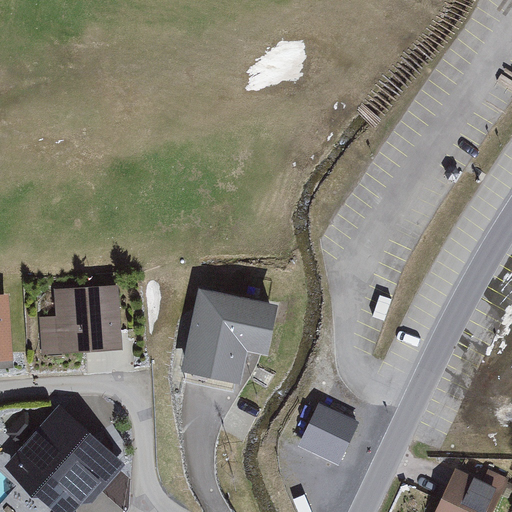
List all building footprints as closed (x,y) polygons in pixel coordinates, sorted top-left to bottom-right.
[(131,349),(128,283),(66,286),(69,352),(131,349)] [(194,284),(178,369),(235,379),(242,343),(266,347),(275,299),(194,284)] [(292,429),(305,434),(300,447),(344,463),(362,418),(305,396),(292,429)] [(56,511),(86,511),(130,466),(68,407),(10,468),(56,511)] [(490,511),(500,489),(454,470),(436,511),(490,511)]
